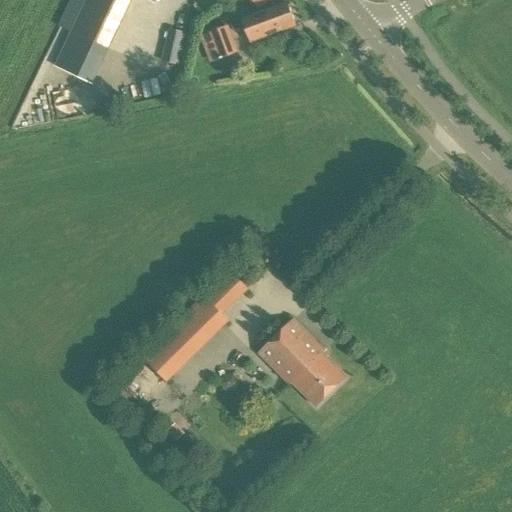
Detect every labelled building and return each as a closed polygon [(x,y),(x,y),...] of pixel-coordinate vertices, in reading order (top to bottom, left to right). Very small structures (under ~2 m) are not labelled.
[(129,0),(109,0),(126,8),(129,0)] [(296,25),(287,2),(243,19),(241,14),(228,18),(233,31),(244,27),(250,43),(296,25)] [(218,58),(219,58),(239,52),(229,26),(209,33),(218,58)] [(105,53),(69,35),(54,66),(90,83),(105,53)] [(229,321),(204,295),(142,357),(167,382),(229,321)] [(316,405),(345,377),(322,353),(325,351),(294,320),(260,353),(289,383),(291,380),(316,405)]
